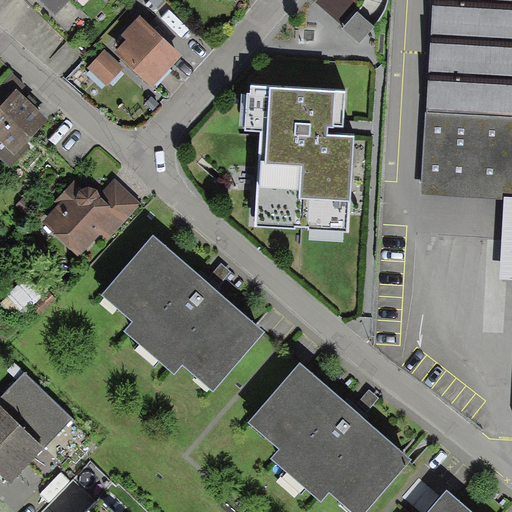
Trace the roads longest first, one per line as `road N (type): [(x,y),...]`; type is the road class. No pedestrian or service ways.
road 1 (residential): [(511,473),(142,161)]
road 2 (residential): [(142,161),(278,0)]
road 3 (residential): [(142,161),(0,38)]
